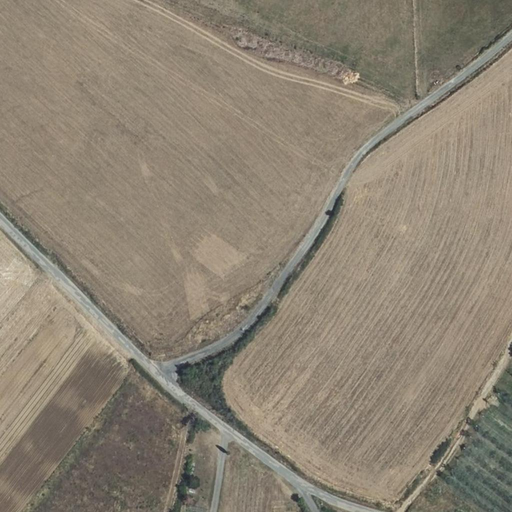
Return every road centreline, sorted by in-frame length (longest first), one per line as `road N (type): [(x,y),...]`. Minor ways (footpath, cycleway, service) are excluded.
road 1 (track): [(152,371),(239,334),(328,220),(361,149),(511,34)]
road 2 (unclassified): [(0,218),(152,371),(304,490)]
road 3 (track): [(398,511),(444,460),(511,344)]
